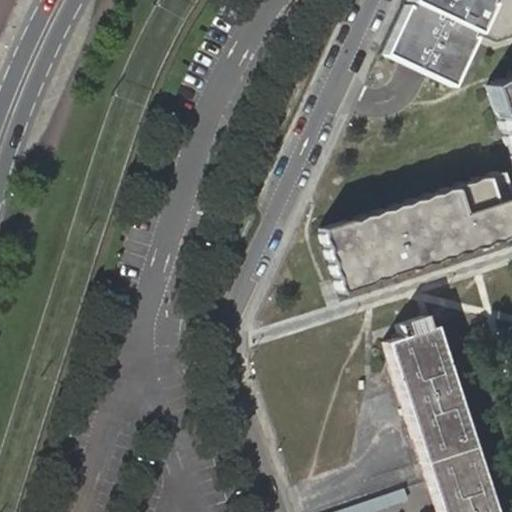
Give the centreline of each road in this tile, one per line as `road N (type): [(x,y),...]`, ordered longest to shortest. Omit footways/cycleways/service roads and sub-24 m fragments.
road 1 (residential): [(276,511),(226,340),(233,309),(377,0)]
road 2 (secondary): [(0,179),(76,0)]
road 3 (secondary): [(52,0),(0,117)]
